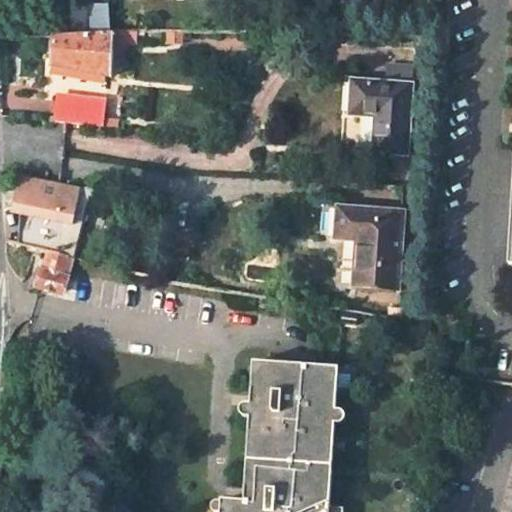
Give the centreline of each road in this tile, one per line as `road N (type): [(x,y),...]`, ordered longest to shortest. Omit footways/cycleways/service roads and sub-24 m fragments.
road 1 (unclassified): [(496,0),(476,282),(511,333)]
road 2 (unknown): [(0,149),(175,173)]
